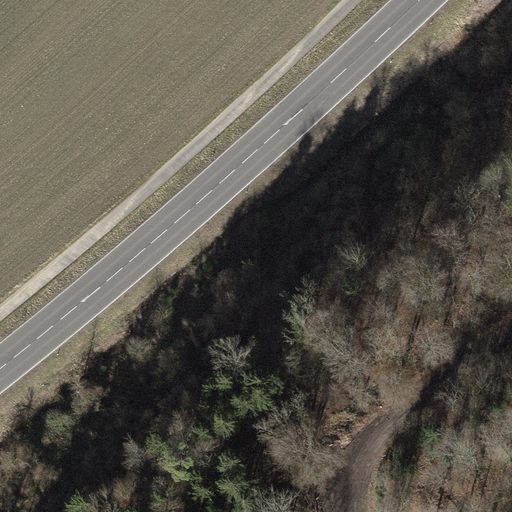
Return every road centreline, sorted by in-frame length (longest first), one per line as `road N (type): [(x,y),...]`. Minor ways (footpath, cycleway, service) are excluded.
road 1 (primary): [(405,0),(0,362)]
road 2 (track): [(511,328),(395,409),(353,477),(358,511)]
